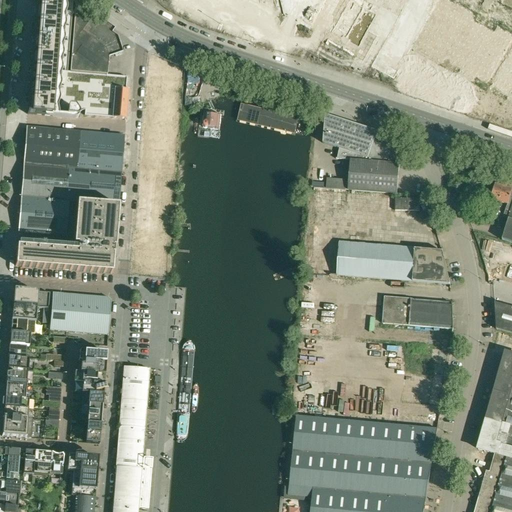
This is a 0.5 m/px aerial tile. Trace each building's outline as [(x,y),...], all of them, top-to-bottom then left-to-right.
[(36,0),(27,114),(56,117),(64,12),(72,12),(72,0),(71,0),(36,0)] [(375,35),(382,39),(396,13),(391,10),(396,0),(365,0),(366,1),(357,18),(351,11),(346,20),(342,18),(336,28),(344,32),(340,35),(346,43),(365,53),(368,48),(364,43),(375,35)] [(75,5),(70,72),(107,75),(108,57),(122,52),(117,37),(111,33),(114,29),(81,5),(75,5)] [(483,113),(495,86),(407,45),(398,66),(409,71),(416,56),(434,64),(423,89),(439,97),(440,93),(483,113)] [(67,108),(66,117),(75,118),(76,118),(77,118),(78,118),(78,117),(79,117),(79,116),(79,115),(79,114),(78,114),(77,112),(85,106),(84,116),(113,118),(125,119),(128,90),(125,90),(126,88),(127,77),(107,76),(107,75),(70,72),(69,85),(67,108)] [(495,100),(511,107),(511,96),(499,91),(495,100)] [(303,139),(309,114),(243,94),(236,124),(303,139)] [(180,161),(202,163),(214,109),(186,108),(180,161)] [(326,188),(396,193),(399,163),(394,163),(394,161),(394,159),(394,157),(394,155),(393,153),(393,151),(392,149),(391,147),(390,145),(389,144),(387,142),(386,141),(384,139),(383,138),(381,137),(379,136),(377,135),(375,134),(373,134),(371,133),(368,129),(368,128),(359,126),(342,120),(333,117),(333,118),(325,122),(324,122),(323,143),(341,149),(339,158),(336,158),(350,160),(349,180),(327,179),(326,188)] [(77,169),(80,132),(26,128),(18,231),(65,235),(68,201),(77,202),(119,206),(121,173),(77,169)] [(77,169),(121,173),(124,136),(80,132),(77,169)] [(503,218),(509,219),(511,208),(511,197),(511,192),(511,190),(495,185),(494,190),(485,188),(483,197),(508,204),(503,218)] [(511,192),(511,197),(511,208),(509,219),(502,240),(511,243),(511,192)] [(76,251),(17,246),(15,265),(111,273),(114,248),(115,248),(119,206),(77,202),(73,244),(77,244),(76,251)] [(431,218),(427,211),(420,214),(424,221),(431,218)] [(491,239),(488,251),(503,255),(506,243),(491,239)] [(450,285),(445,260),(443,252),(415,250),(415,248),(340,243),(338,276),(413,282),(450,285)] [(312,248),(310,261),(320,262),(322,250),(312,248)] [(49,293),(14,291),(11,321),(35,323),(36,308),(43,309),(48,309),(49,293)] [(107,299),(52,294),(50,330),(108,336),(111,301),(107,299)] [(453,330),(452,304),(385,298),(383,324),(453,330)] [(511,333),(511,308),(495,303),(497,329),(511,333)] [(11,321),(10,334),(30,335),(34,335),(35,323),(31,323),(11,321)] [(30,335),(10,334),(9,346),(26,347),(29,347),(30,335)] [(9,346),(8,357),(25,359),(26,347),(9,346)] [(79,351),(79,361),(81,361),(106,363),(106,353),(79,351)] [(511,354),(505,353),(478,450),(482,451),(495,455),(506,457),(511,458),(511,354)] [(8,357),(7,369),(28,371),(29,359),(25,359),(8,357)] [(105,375),(106,363),(81,361),(80,373),(105,375)] [(137,511),(143,439),(149,370),(124,368),(112,511),(137,511)] [(28,371),(7,369),(6,384),(26,385),(27,385),(28,371)] [(80,373),(75,372),(74,382),(82,383),(104,384),(105,375),(80,373)] [(73,393),(82,394),(103,395),(104,384),(74,382),(73,393)] [(6,384),(5,398),(25,400),(26,385),(6,384)] [(46,387),(45,395),(61,397),(62,388),(46,387)] [(102,406),(103,395),(82,394),(82,405),(88,405),(102,406)] [(5,398),(4,408),(28,410),(29,400),(25,400),(5,398)] [(60,412),(60,403),(50,402),(43,401),(42,407),(49,408),(49,411),(60,412)] [(102,406),(88,405),(87,424),(101,425),(102,406)] [(4,408),(3,417),(27,419),(28,410),(4,408)] [(30,439),(31,420),(3,417),(2,436),(30,439)] [(288,495),(312,497),(313,489),(425,499),(437,429),(296,417),(288,495)] [(101,425),(87,424),(85,443),(99,444),(101,425)] [(0,450),(0,458),(23,460),(24,452),(0,450)] [(22,475),(32,476),(32,472),(34,452),(24,452),(22,475)] [(51,454),(34,452),(32,472),(49,473),(51,454)] [(63,455),(51,454),(49,473),(49,474),(61,476),(63,455)] [(68,455),(67,471),(73,472),(71,489),(73,489),(73,495),(71,495),(71,496),(73,496),(95,497),(98,458),(76,456),(68,455)] [(474,511),(511,511),(511,458),(506,457),(495,455),(490,472),(486,471),(485,475),(483,484),(482,486),(474,511)] [(0,458),(0,466),(22,468),(23,460),(0,458)] [(0,466),(0,474),(22,477),(22,468),(0,466)] [(0,474),(0,483),(20,485),(21,485),(22,477),(0,474)] [(19,497),(20,485),(0,483),(0,495),(17,497),(19,497)] [(423,511),(425,499),(313,489),(312,497),(310,511),(423,511)] [(17,497),(0,495),(0,507),(16,509),(17,497)] [(93,511),(95,497),(73,496),(71,496),(71,495),(68,495),(68,498),(67,498),(66,506),(72,507),(71,511),(93,511)]
